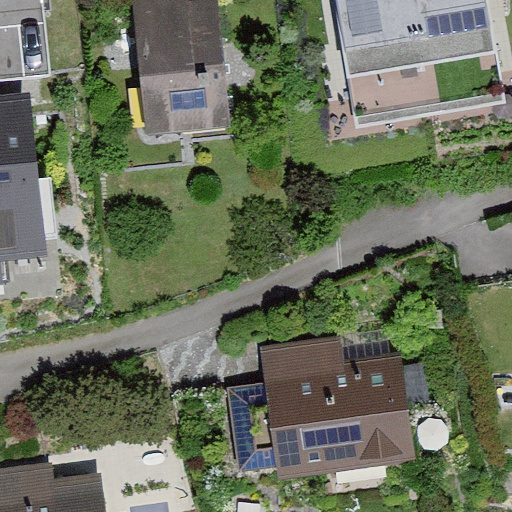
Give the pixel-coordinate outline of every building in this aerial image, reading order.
[(229,0),(131,0),(140,140),(237,134),(229,0)] [(487,0),(339,0),(353,76),(496,53),(487,0)] [(24,104),(0,105),(0,256),(41,253),(24,104)] [(341,340),(268,351),(285,468),(409,451),(396,358),(344,366),(341,340)] [(102,511),(94,456),(0,470),(0,511),(102,511)]
